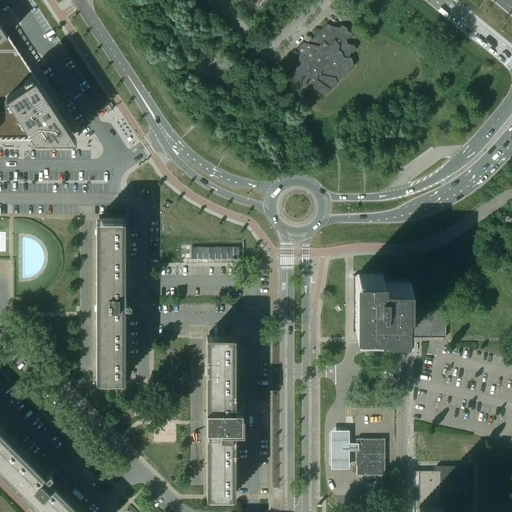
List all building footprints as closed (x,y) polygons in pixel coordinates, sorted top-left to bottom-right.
[(0,139),(65,139),(76,139),(72,132),(2,26),(0,23),(0,139)] [(353,66),(351,58),(348,56),(350,52),(353,52),(355,47),(353,44),(347,43),(346,38),(350,37),(352,33),(346,30),(346,27),(342,24),(339,27),(338,31),(333,30),(332,31),(330,27),(331,26),(326,23),(310,39),(307,43),(308,47),(310,49),(307,55),(305,57),(305,55),(299,54),(297,59),(294,59),(291,64),(293,67),(296,67),(295,72),(292,77),(296,82),(296,84),(300,88),(304,87),(308,77),(312,81),(312,89),(324,94),(327,90),(328,91),(337,82),(335,79),(339,75),(343,76),(353,66)] [(125,300),(124,227),(122,227),(122,219),(99,219),(99,227),(96,227),(96,352),(96,371),(99,371),(99,379),(122,379),(122,371),(124,371),(124,304),(131,304),(131,300),(125,300)] [(445,337),(445,310),(408,310),(408,307),(407,307),(408,284),(413,284),(413,282),(386,282),(386,284),(380,284),(380,275),(353,275),(353,276),(358,276),(358,332),(406,332),(406,337),(445,337)] [(241,413),(241,408),(234,408),(234,343),(232,343),(232,334),(209,334),(209,343),(205,343),(206,486),(209,486),(209,495),(231,495),(231,486),(234,486),(234,413),(241,413)] [(50,469),(45,474),(0,428),(0,468),(43,511),(83,511),(62,491),(64,489),(51,475),(53,473),(50,469)] [(348,430),(330,430),(331,469),(348,469),(348,450),(356,450),(356,443),(349,443),(348,430)] [(384,474),(384,438),(356,438),(356,443),(356,450),(356,474),(384,474)] [(440,511),(440,494),(466,494),(466,466),(436,466),(436,470),(413,470),(413,511),(440,511)]
